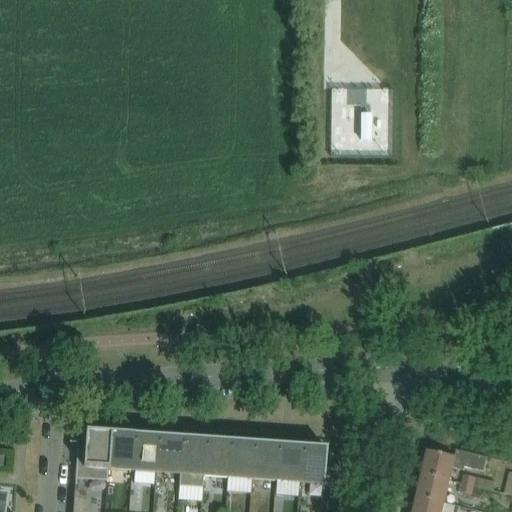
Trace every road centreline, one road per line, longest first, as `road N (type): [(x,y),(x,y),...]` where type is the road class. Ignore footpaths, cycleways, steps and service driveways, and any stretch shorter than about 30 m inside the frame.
road 1 (tertiary): [(52,389),(377,369)]
road 2 (residential): [(358,511),(382,410),(377,369)]
road 3 (tertiary): [(377,369),(511,369)]
road 4 (residential): [(52,389),(46,511)]
